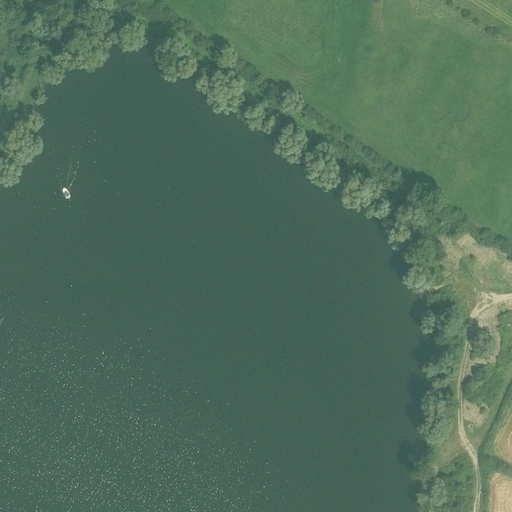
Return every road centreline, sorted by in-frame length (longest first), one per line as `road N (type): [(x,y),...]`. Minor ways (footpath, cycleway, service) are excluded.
road 1 (track): [(480,307),(423,209),(402,189),(126,0)]
road 2 (track): [(511,296),(480,307),(466,347),(460,421),(476,460)]
road 3 (track): [(511,371),(475,455),(477,511)]
